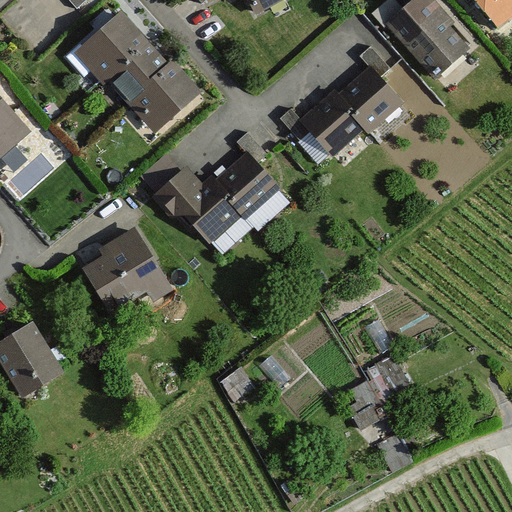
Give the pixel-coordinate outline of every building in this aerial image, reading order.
[(247,0),(255,15),(286,0),(247,0)] [(443,83),(482,50),(440,0),(416,0),(391,21),(443,83)] [(511,0),(469,0),(498,35),(511,24),(511,0)] [(70,60),(96,87),(145,41),(119,14),(70,60)] [(96,87),(120,112),(127,106),(169,66),(145,41),(96,87)] [(127,106),(159,140),(208,93),(176,59),(169,66),(127,106)] [(405,108),(373,68),(341,93),(374,134),(405,108)] [(0,93),(0,157),(32,128),(0,93)] [(341,93),(306,121),(339,162),(374,134),(341,93)] [(249,157),(218,185),(255,225),(262,234),(293,206),(249,157)] [(203,182),(191,169),(161,197),(217,259),(255,225),(218,185),(210,176),(203,182)] [(137,223),(78,258),(119,327),(178,292),(137,223)] [(33,322),(0,342),(0,360),(23,399),(65,374),(33,322)] [(367,382),(351,392),(357,402),(348,407),(361,430),(387,415),(367,382)] [(399,434),(379,444),(393,472),(414,462),(399,434)]
